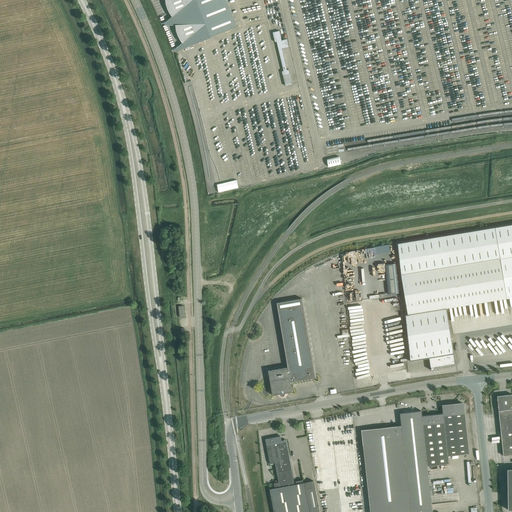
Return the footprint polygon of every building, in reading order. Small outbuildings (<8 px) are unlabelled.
[(237,27),(226,0),(165,0),(166,3),(167,7),(168,10),(170,14),(172,17),(173,17),(176,25),(176,29),(177,33),(178,36),(180,40),(182,43),(183,43),(185,47),(237,27)] [(279,31),(273,32),(275,42),(277,41),(283,71),(282,71),(283,76),(285,86),(292,84),(290,74),(288,70),(287,70),(282,48),(289,47),(287,39),(282,40),(279,31)] [(511,258),(511,224),(495,227),(501,260),(511,258)] [(501,260),(495,227),(398,244),(401,275),(402,277),(501,260)] [(511,258),(501,260),(507,298),(511,297),(511,258)] [(507,298),(501,260),(402,277),(408,315),(446,308),(507,298)] [(302,299),(277,303),(288,367),(291,380),(291,382),(315,378),(302,299)] [(453,353),(446,308),(408,315),(405,315),(406,315),(411,361),(410,361),(429,358),(454,354),(454,353),(453,353)] [(455,363),(454,354),(429,358),(431,370),(432,370),(433,370),(434,369),(435,368),(435,367),(455,363)] [(288,367),(268,370),(270,383),(291,380),(288,367)] [(292,392),(291,382),(291,380),(270,383),(272,395),(280,394),(280,395),(281,396),(282,396),(284,396),(285,395),(285,394),(285,393),(292,392)] [(511,394),(497,396),(499,414),(503,456),(511,454),(511,394)] [(442,406),(443,413),(448,456),(469,453),(464,403),(442,406)] [(427,466),(422,416),(421,411),(400,413),(401,426),(410,511),(425,511),(432,511),(427,466)] [(448,456),(443,413),(422,416),(427,466),(449,463),(448,456)] [(410,511),(401,426),(362,430),(370,511),(410,511)] [(275,463),(276,470),(292,467),(286,440),(281,441),(280,436),(265,439),(270,464),(275,463)] [(309,511),(304,483),(303,480),(296,481),(296,484),(295,484),(292,467),(276,470),(279,482),(274,483),(275,488),(270,489),(274,511),(309,511)] [(319,511),(313,481),(304,483),(309,511),(319,511)]
